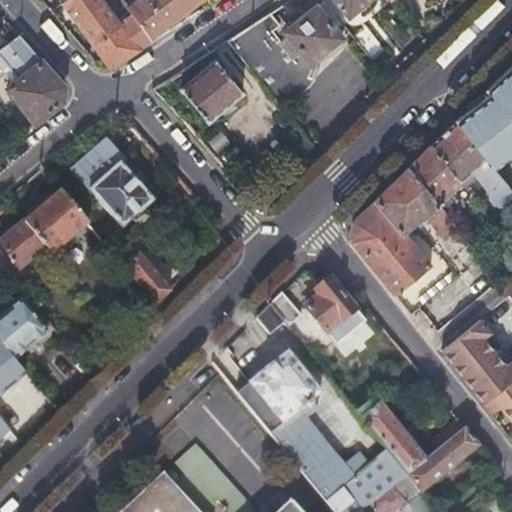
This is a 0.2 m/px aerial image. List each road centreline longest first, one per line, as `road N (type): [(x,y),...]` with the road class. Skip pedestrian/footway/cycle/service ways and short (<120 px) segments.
road 1 (secondary): [(11,511),(270,249)]
road 2 (residential): [(511,465),(308,211)]
road 3 (secondary): [(308,211),(511,8)]
road 4 (residential): [(113,94),(140,107),(270,249)]
road 5 (residential): [(256,0),(113,94)]
road 6 (residential): [(113,94),(0,181)]
road 7 (residential): [(18,0),(85,76),(113,94)]
